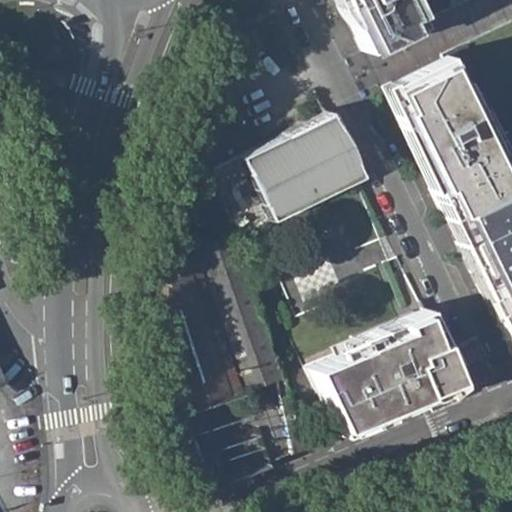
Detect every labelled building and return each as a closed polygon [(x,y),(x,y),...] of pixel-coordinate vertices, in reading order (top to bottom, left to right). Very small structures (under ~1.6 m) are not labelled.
[(336,0),(362,52),(418,24),(406,0),(336,0)] [(497,154),(459,78),(454,81),(446,62),(382,92),(443,215),(504,185),(509,183),(511,181),(511,146),(505,150),(497,154)] [(269,218),(355,175),(338,141),(323,110),(258,142),(249,147),(237,152),(227,157),(205,169),(230,237),(269,218)] [(443,215),(466,262),(511,353),(511,188),(509,183),(504,185),(443,215)] [(230,237),(191,252),(238,389),(278,373),(230,237)] [(191,252),(131,277),(175,412),(238,389),(191,252)] [(440,339),(424,305),(330,344),(332,353),(303,364),(336,434),(442,389),(454,381),(455,370),(454,359),(451,351),(444,340),(440,339)] [(278,373),(272,376),(280,400),(290,452),(304,446),(278,373)] [(193,406),(175,412),(201,489),(217,483),(193,406)] [(232,438),(244,472),(264,464),(252,431),(232,438)]
